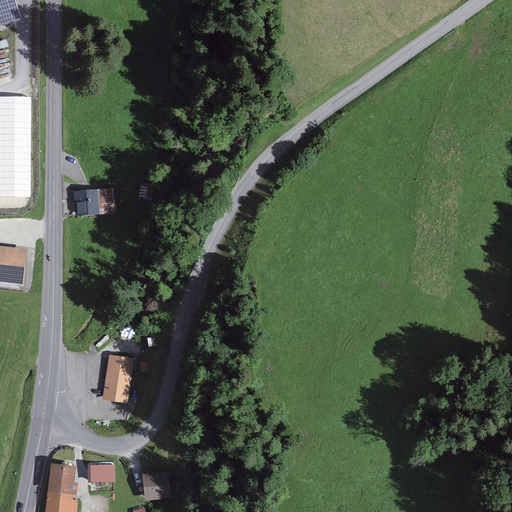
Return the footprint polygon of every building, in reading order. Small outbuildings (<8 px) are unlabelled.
[(0,0),(0,30),(27,23),(19,0),(0,0)] [(0,197),(32,198),(33,97),(1,97),(0,159),(0,197)] [(75,192),(78,217),(113,213),(110,189),(75,192)] [(30,248),(0,245),(0,283),(27,286),(30,248)] [(105,401),(128,403),(134,359),(110,356),(105,401)] [(78,468),(55,466),(51,494),(48,494),(46,511),(75,511),(79,484),(76,484),(78,468)] [(114,466),(91,467),(92,484),(115,482),(114,466)] [(169,474),(146,479),(149,502),(171,499),(170,491),(177,490),(176,480),(169,480),(169,474)]
